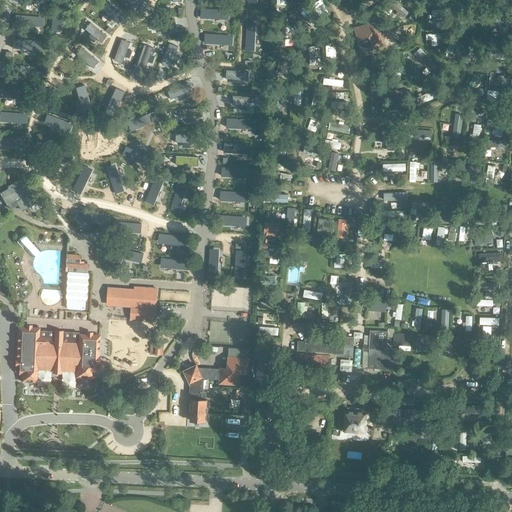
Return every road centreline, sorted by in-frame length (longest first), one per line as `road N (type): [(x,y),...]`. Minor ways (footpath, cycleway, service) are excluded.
road 1 (secondary): [(511,497),(7,473)]
road 2 (unknown): [(358,192),(511,197)]
